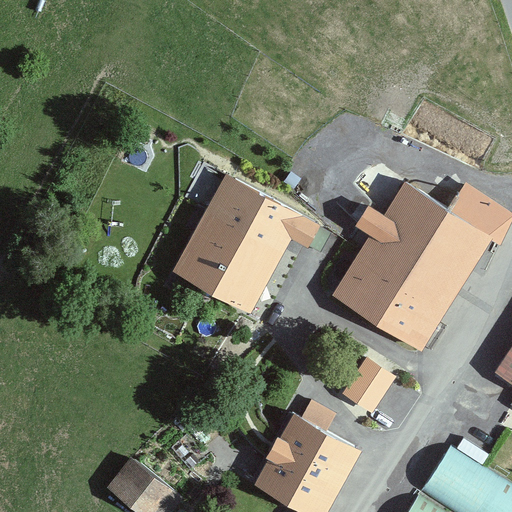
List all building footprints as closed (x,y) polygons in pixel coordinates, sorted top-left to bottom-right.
[(430,205),(390,181),(368,216),(351,206),(338,227),(355,237),(320,294),(404,345),(470,237),(491,250),(511,215),(511,211),(449,174),(430,205)] [(185,212),(157,265),(238,309),(267,256),(185,212)] [(511,323),(484,369),(511,386),(511,323)] [(340,388),(370,408),(397,369),(367,349),(340,388)] [(310,395),(304,411),(330,420),(336,404),(310,395)] [(310,511),(345,446),(276,409),(256,445),(250,442),(242,457),(248,461),(233,490),(274,511),(310,511)] [(511,511),(511,481),(443,440),(415,487),(456,511),(511,511)] [(125,452),(98,484),(131,511),(163,511),(177,496),(125,452)] [(445,511),(409,491),(397,511),(445,511)]
